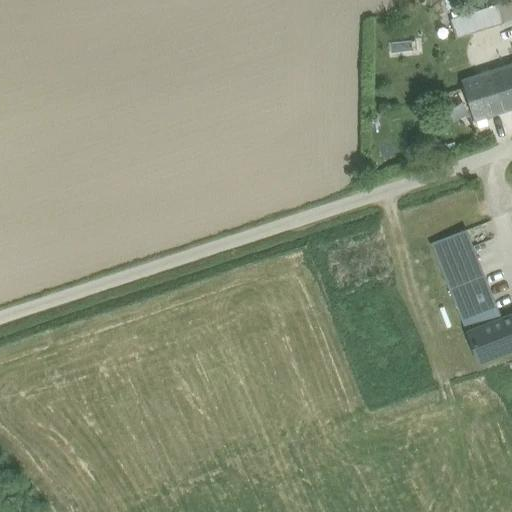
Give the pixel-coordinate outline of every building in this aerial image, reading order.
[(511,0),(494,0),(502,23),(511,19),(511,0)] [(486,11),(474,15),(479,30),(491,26),(486,11)] [(474,15),(451,22),(456,37),(479,30),(474,15)] [(511,65),(492,71),(504,112),(511,109),(511,65)] [(492,71),(462,81),(474,121),(504,112),(492,71)] [(431,244),(438,261),(473,247),(468,230),(431,244)] [(438,261),(467,333),(499,320),(473,247),(438,261)] [(503,308),(502,310),(503,312),(504,314),(505,315),(507,315),(509,315),(511,314),(511,312),(511,311),(511,308),(511,307),(509,306),(507,305),(505,306),(504,307),(503,308)] [(511,315),(499,320),(467,333),(479,363),(511,350),(511,315)]
